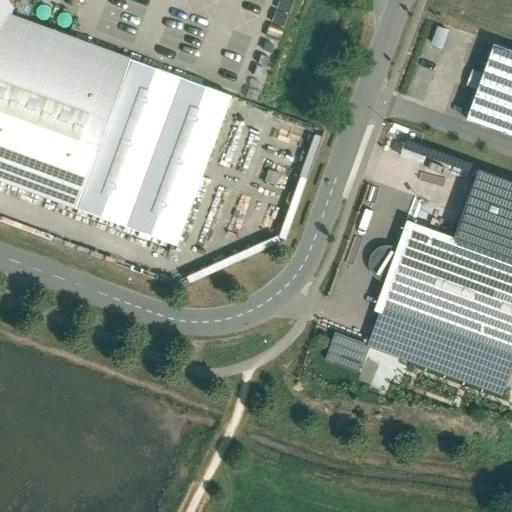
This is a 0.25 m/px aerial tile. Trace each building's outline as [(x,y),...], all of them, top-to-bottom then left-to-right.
[(0,0),(0,180),(175,248),(233,98),(14,13),(4,0),(0,0)] [(262,36),(275,42),(287,16),(275,10),(262,36)] [(511,52),(486,43),(459,118),(511,136),(511,52)] [(403,142),(400,159),(421,163),(424,146),(403,142)] [(511,182),(481,172),(457,239),(511,258),(511,182)] [(511,258),(457,239),(410,223),(377,314),(382,316),(511,362),(511,258)] [(511,377),(511,362),(382,316),(370,347),(507,396),(511,377)] [(360,374),(370,347),(335,334),(325,361),(360,374)]
